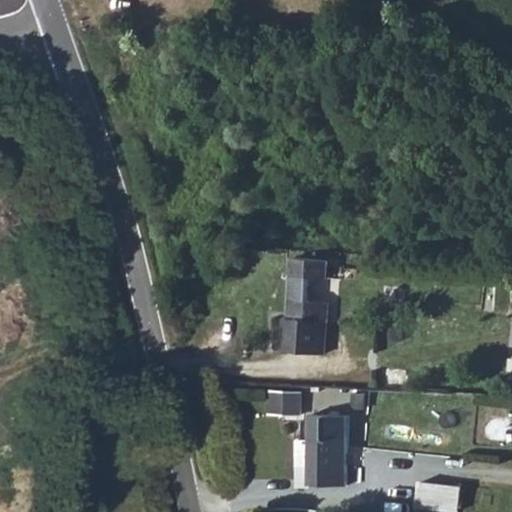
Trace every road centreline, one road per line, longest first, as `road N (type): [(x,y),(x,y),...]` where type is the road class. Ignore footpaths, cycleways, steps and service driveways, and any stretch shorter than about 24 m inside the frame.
road 1 (unclassified): [(48,0),(115,197),(190,511)]
road 2 (track): [(398,0),(511,78)]
